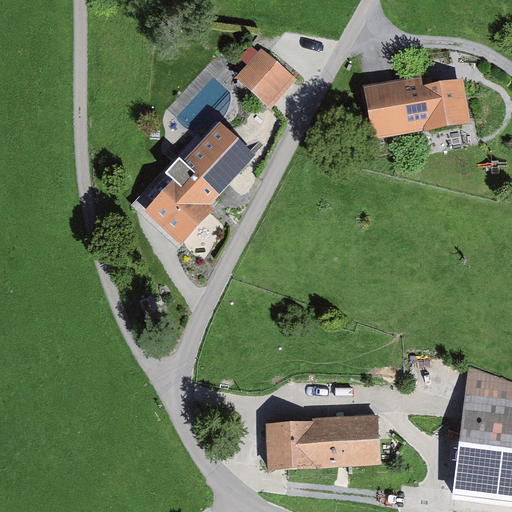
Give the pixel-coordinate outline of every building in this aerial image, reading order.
[(297,83),(264,53),(237,83),(271,113),(297,83)] [(428,83),(365,94),(374,146),(472,128),(465,87),(430,93),(428,83)] [(171,190),(142,218),(179,255),(217,218),(208,209),(256,162),(220,126),(163,182),(171,190)] [(511,388),(471,382),(454,503),(511,511),(511,388)] [(377,421),(269,428),(272,478),(380,472),(377,421)]
